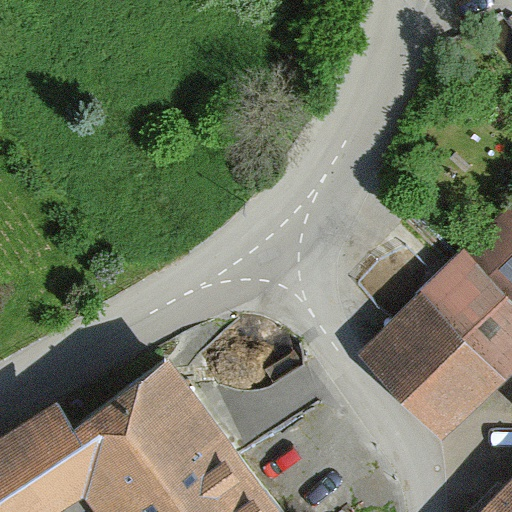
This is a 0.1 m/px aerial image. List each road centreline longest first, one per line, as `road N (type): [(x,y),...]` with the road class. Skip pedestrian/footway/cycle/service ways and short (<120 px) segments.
road 1 (residential): [(299,227),(0,410)]
road 2 (residential): [(299,227),(316,307),(353,380),(409,460),(419,511)]
road 3 (residential): [(400,0),(398,29),(299,227)]
